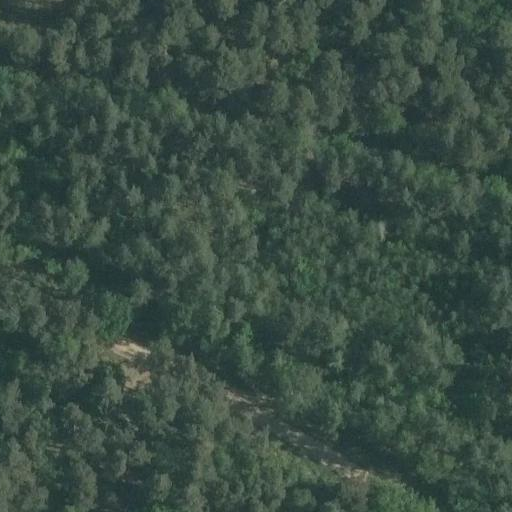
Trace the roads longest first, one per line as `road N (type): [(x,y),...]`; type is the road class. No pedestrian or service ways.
road 1 (track): [(411,511),(287,431),(0,283)]
road 2 (track): [(122,346),(140,454),(131,511)]
